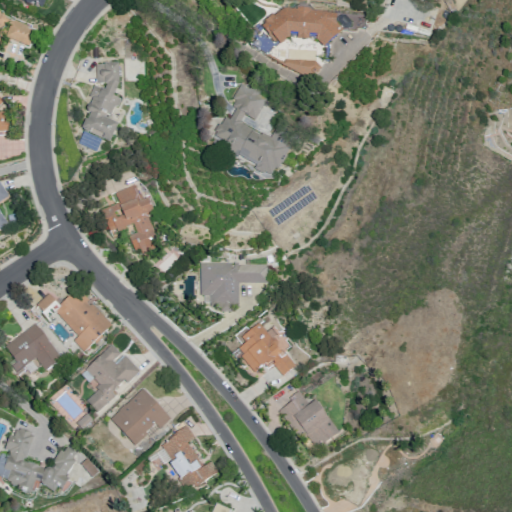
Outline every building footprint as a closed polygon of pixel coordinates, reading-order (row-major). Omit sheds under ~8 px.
[(13,0),(41,11),(44,0),(13,0)] [(276,47),(259,30),(282,11),(337,16),(336,26),(343,33),(323,52),(276,47)] [(0,31),(1,31),(6,33),(4,39),(28,47),(35,32),(3,20),(2,15),(0,14),(0,31)] [(284,61),(281,69),(301,81),(321,72),(319,63),(284,61)] [(102,67),(117,66),(118,87),(113,98),(120,102),(112,119),(105,117),(104,122),(117,127),(109,145),(80,134),(83,123),(86,124),(89,116),(84,114),(94,90),(103,93),(106,88),(102,81),(102,67)] [(239,86),(214,135),(244,171),(269,183),(295,136),(275,127),(271,136),(251,127),(265,98),(239,86)] [(0,132),(7,133),(8,121),(3,121),(4,112),(0,112),(0,132)] [(0,186),(8,198),(0,203),(0,216),(5,225),(0,228),(0,186)] [(100,214),(109,241),(124,234),(137,262),(163,251),(136,187),(113,195),(116,207),(100,214)] [(198,267),(201,310),(238,312),(238,288),(267,288),(267,268),(198,267)] [(35,307),(48,323),(57,317),(76,338),(72,342),(83,354),(112,327),(79,294),(59,307),(48,297),(35,307)] [(230,348),(252,377),(270,366),(282,379),(296,368),(284,353),(291,348),(267,320),(230,348)] [(3,350),(16,368),(32,360),(45,372),(63,357),(33,325),(3,350)] [(84,372),(99,388),(85,402),(97,415),(140,374),(110,347),(84,372)] [(279,413),(301,444),(322,447),(339,435),(304,390),(286,403),(285,410),(279,413)] [(107,419),(134,449),(168,419),(140,391),(107,419)] [(168,466),(177,482),(185,477),(193,491),(217,477),(210,466),(202,469),(187,447),(195,441),(186,428),(160,449),(146,461),(149,464),(158,460),(168,466)] [(13,431),(11,439),(5,439),(2,450),(8,452),(2,471),(10,474),(6,482),(32,492),(37,478),(44,482),(63,495),(84,473),(75,464),(76,457),(64,451),(48,471),(25,463),(34,436),(13,431)] [(322,493),(346,511),(370,490),(370,481),(353,473),(368,458),(369,441),(328,460),(328,480),(322,493)] [(80,464),(89,475),(95,470),(85,459),(80,464)]
